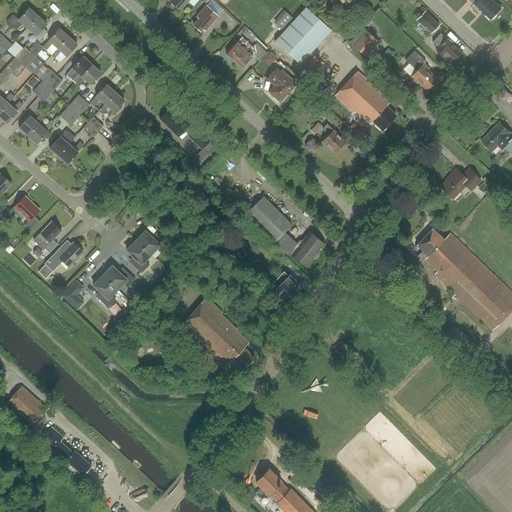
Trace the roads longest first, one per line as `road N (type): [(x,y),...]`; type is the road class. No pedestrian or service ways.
road 1 (secondary): [(163,511),(236,423),(365,218)]
road 2 (residential): [(365,218),(125,0)]
road 3 (residential): [(77,210),(140,99),(131,71),(53,0)]
road 4 (track): [(190,468),(0,289)]
road 5 (secondary): [(365,218),(495,60)]
